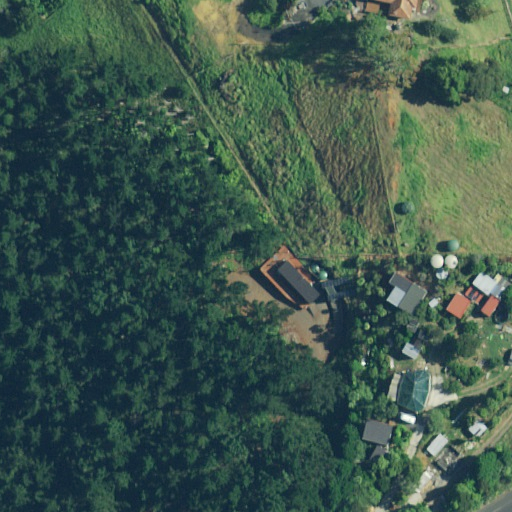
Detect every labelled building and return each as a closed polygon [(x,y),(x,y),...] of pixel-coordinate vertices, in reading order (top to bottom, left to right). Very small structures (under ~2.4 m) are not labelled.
[(411,10),(416,12),(418,0),(380,0),(393,3),(391,14),(409,19),(411,10)] [(510,293),(484,272),(466,293),(483,307),(481,309),(490,317),(510,293)] [(427,292),(402,277),(389,300),(414,315),(427,292)] [(417,334),(421,322),(411,319),(407,331),(417,334)] [(448,327),(431,319),(421,339),(438,347),(448,327)] [(421,349),(408,343),(403,352),(416,359),(421,349)] [(405,374),(395,372),(389,397),(400,399),(405,374)] [(488,428),(479,419),(470,429),(479,438),(488,428)] [(465,455),(450,443),(435,462),(450,474),(465,455)] [(432,477),(424,471),(413,488),(421,493),(432,477)] [(442,511),(448,510),(442,496),(426,503),(429,511),(442,511)]
